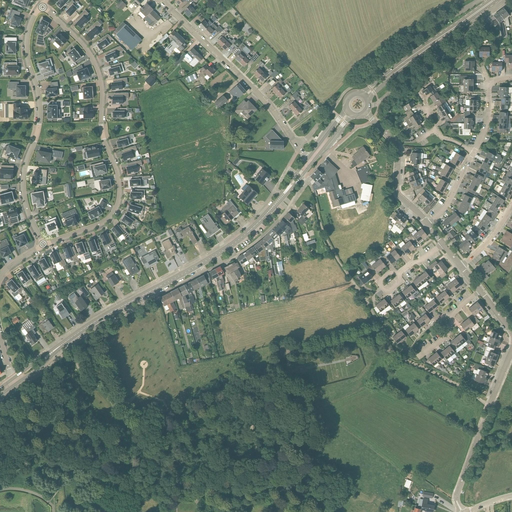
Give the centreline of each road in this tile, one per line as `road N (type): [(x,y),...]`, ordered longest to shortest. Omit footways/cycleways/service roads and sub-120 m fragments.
road 1 (residential): [(41,7),(92,62),(117,177),(108,217),(41,244)]
road 2 (tertiary): [(268,211),(219,253),(60,346)]
road 3 (residential): [(41,7),(25,36),(38,109),(21,185),(41,244)]
road 4 (tertiary): [(158,0),(269,105),(296,144)]
road 5 (unclassified): [(368,106),(505,0)]
road 6 (tertiary): [(368,101),(497,0)]
road 7 (tertiary): [(490,0),(359,93)]
road 8 (unclassified): [(479,0),(361,78)]
road 9 (residential): [(427,225),(396,192),(395,143),(371,119)]
